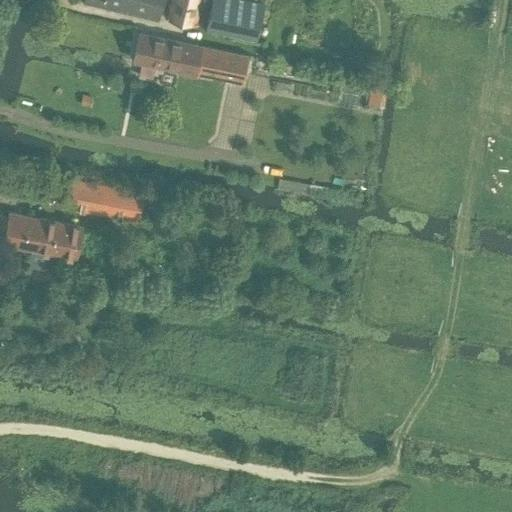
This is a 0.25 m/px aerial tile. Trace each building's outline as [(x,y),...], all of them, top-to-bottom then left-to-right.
[(83,0),(158,18),(162,0),(83,0)] [(197,25),(201,0),(169,0),(165,19),(197,25)] [(256,39),(263,2),(253,0),(210,0),(205,28),(256,39)] [(242,81),(248,54),(200,44),(138,31),(133,59),(142,61),(139,74),(151,77),(154,63),(194,72),(194,71),(242,81)] [(138,220),(143,190),(69,176),(63,206),(138,220)] [(76,257),(82,224),(8,210),(2,243),(31,249),(28,265),(48,269),(51,253),(76,257)]
